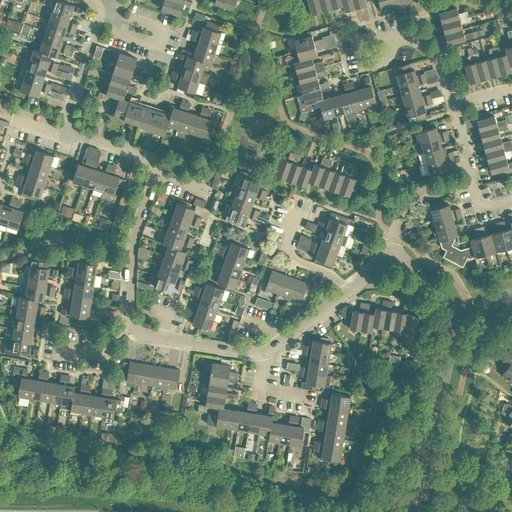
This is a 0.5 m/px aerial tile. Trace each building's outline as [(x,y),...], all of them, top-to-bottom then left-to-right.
[(57,0),(55,0),(53,10),(70,16),(72,10),(81,13),(82,8),(57,0)] [(175,13),(180,15),(184,5),(185,0),(163,0),(161,9),(175,13)] [(215,0),(214,3),(233,9),(236,0),(215,0)] [(322,11),(319,0),(307,0),(312,14),(322,11)] [(319,0),(322,11),(332,8),(330,0),(319,0)] [(330,0),(332,8),(343,6),(343,5),(341,0),(330,0)] [(341,0),(343,5),(343,6),(345,11),(355,8),(352,0),(341,0)] [(352,0),(355,8),(366,5),(364,0),(352,0)] [(393,7),(391,0),(377,0),(381,10),(393,7)] [(439,13),(442,23),(468,16),(467,11),(458,14),(456,8),(439,13)] [(53,10),(49,20),(76,29),(77,24),(68,21),(70,16),(53,10)] [(442,23),(444,34),(462,29),(461,23),(470,21),(468,16),(442,23)] [(22,24),(8,19),(5,28),(20,33),(22,24)] [(49,20),(46,30),(63,36),(65,30),(74,33),(76,29),(49,20)] [(192,30),(191,34),(217,43),(221,32),(217,31),(219,25),(207,21),(205,27),(203,27),(201,33),(192,30)] [(462,29),(444,34),(447,44),(474,37),(473,32),(464,35),(462,29)] [(46,30),(43,41),(69,49),(70,47),(70,45),(62,42),(63,36),(46,30)] [(294,40),(297,50),(323,43),(322,38),(313,41),(312,35),(311,35),(310,31),(295,35),(296,39),(294,40)] [(198,42),(196,47),(214,53),(217,43),(191,34),(189,39),(198,42)] [(43,41),(39,51),(51,55),(57,57),(59,51),(72,56),(74,51),(72,51),(72,50),(70,50),(69,49),(43,41)] [(297,50),(300,61),(312,58),(317,56),(316,50),(325,48),(323,43),(297,50)] [(498,46),(494,48),(501,74),(511,71),(510,66),(506,54),(501,55),(498,46)] [(182,49),(180,53),(193,57),(193,58),(205,62),(211,64),(214,53),(196,47),(195,53),(182,49)] [(480,80),(473,53),(471,48),(467,49),(471,64),(465,65),(470,83),(480,80)] [(491,58),(486,59),(491,77),(501,74),(494,48),(489,49),(491,58)] [(34,49),(30,59),(56,68),(57,68),(62,70),(64,66),(58,64),(58,63),(49,60),(51,55),(39,51),(34,49)] [(478,52),(473,53),(480,80),(491,77),(486,59),(480,61),(478,52)] [(116,63),(142,71),(147,73),(149,68),(144,66),(144,67),(135,64),(137,58),(119,53),(116,63)] [(186,61),(184,67),(202,72),(205,62),(193,58),(193,57),(180,53),(179,53),(177,58),(186,61)] [(294,62),(297,73),(323,66),(322,61),(313,63),(312,58),(300,61),(294,62)] [(30,59),(27,70),(44,75),(46,70),(55,73),(54,75),(61,77),(63,72),(56,69),(56,68),(30,59)] [(112,73),(130,79),(132,73),(141,76),(142,71),(116,63),(112,73)] [(234,71),(236,65),(230,63),(228,69),(234,71)] [(394,67),(399,85),(426,77),(424,73),(415,75),(414,69),(411,70),(410,63),(394,67)] [(297,73),(299,83),(317,78),(316,73),(325,70),(323,66),(297,73)] [(173,69),(172,74),(198,82),(205,84),(208,74),(202,72),(184,67),(182,72),(173,69)] [(27,70),(23,80),(50,89),(50,88),(51,84),(42,81),(44,75),(27,70)] [(380,78),(378,72),(372,74),(374,80),(380,78)] [(127,89),(127,90),(135,92),(137,88),(128,85),(130,79),(112,73),(109,83),(127,89)] [(198,82),(172,74),(170,78),(179,81),(177,87),(195,93),(198,82)] [(366,87),(360,89),(365,107),(376,104),(369,77),(364,78),(366,87)] [(399,85),(402,95),(420,90),(418,85),(427,82),(427,84),(430,83),(428,77),(426,77),(399,85)] [(299,83),(302,94),(320,89),(329,87),(328,82),(319,84),(317,78),(299,83)] [(227,87),(229,81),(225,80),(222,79),(220,85),(227,87)] [(50,89),(23,80),(20,90),(38,96),(39,90),(48,93),(50,89)] [(352,81),(348,83),(355,109),(365,107),(360,89),(355,90),(352,81)] [(113,96),(119,98),(123,100),(123,99),(127,90),(127,89),(109,83),(106,94),(113,96)] [(355,109),(348,83),(343,84),(345,93),(340,94),(344,112),(345,112),(346,115),(347,119),(357,116),(355,109)] [(289,96),(286,88),(280,89),(283,98),(289,96)] [(313,102),(319,101),(319,100),(323,99),(321,92),(320,89),(302,94),(305,104),(306,104),(313,102)] [(402,95),(405,106),(431,98),(430,94),(421,96),(420,90),(402,95)] [(215,91),(212,101),(220,103),(223,94),(215,91)] [(97,98),(104,100),(106,94),(99,92),(97,98)] [(111,102),(113,96),(106,94),(104,100),(111,102)] [(332,96),(329,97),(334,115),(337,114),(339,114),(340,117),(346,115),(345,112),(344,112),(340,94),(332,96)] [(319,100),(319,101),(323,118),(334,115),(329,97),(323,99),(319,100)] [(113,115),(124,119),(129,101),(123,99),(123,100),(119,98),(113,115)] [(431,98),(405,106),(407,116),(415,114),(417,119),(426,116),(425,111),(424,105),(433,103),(431,98)] [(167,125),(177,128),(186,102),(181,100),(179,109),(173,107),(174,105),(168,104),(167,106),(172,108),(170,115),(167,125)] [(134,122),(140,105),(129,101),(124,119),(132,121),(134,122)] [(0,124),(3,125),(7,127),(9,122),(0,119),(0,104),(0,103),(0,102),(0,124)] [(134,122),(144,125),(144,126),(150,108),(151,106),(146,104),(140,102),(140,105),(134,122)] [(177,128),(188,131),(193,114),(188,112),(191,103),(186,102),(177,128)] [(188,131),(198,135),(207,108),(202,107),(199,116),(193,114),(188,131)] [(143,129),(153,133),(160,111),(150,108),(144,126),(144,125),(143,129)] [(207,108),(198,135),(208,138),(214,120),(208,119),(211,110),(207,108)] [(164,136),(167,125),(170,115),(160,111),(153,133),(164,136)] [(476,121),(479,131),(506,124),(505,119),(496,122),(494,116),(476,121)] [(479,131),(482,142),(500,137),(498,131),(507,129),(506,124),(479,131)] [(362,133),(360,127),(350,130),(351,136),(362,133)] [(418,132),(421,142),(448,135),(446,130),(437,133),(436,127),(418,132)] [(421,142),(424,152),(441,147),(440,142),(449,140),(448,135),(421,142)] [(482,142),(485,152),(511,145),(511,140),(502,143),(500,137),(482,142)] [(485,152),(488,163),(506,158),(504,152),(511,149),(511,145),(485,152)] [(421,164),(427,163),(453,155),(458,154),(457,150),(447,153),(445,146),(442,147),(441,147),(424,152),(418,154),(421,164)] [(25,153),(24,157),(50,166),(54,155),(36,150),(34,155),(25,153)] [(275,176),(286,179),(295,153),(290,152),(287,160),(281,158),(275,176)] [(286,179),(296,183),(302,166),(296,164),(299,155),(295,153),(286,179)] [(453,155),(427,163),(430,174),(447,169),(446,163),(455,160),(453,155)] [(31,165),(29,170),(47,176),(50,166),(24,157),(22,162),(31,165)] [(72,181),(83,185),(91,158),(87,157),(84,165),(78,164),(72,181)] [(308,181),(318,185),(328,159),(323,157),(320,166),(314,164),(308,181)] [(83,185),(93,188),(99,170),(93,168),(96,160),(91,158),(83,185)] [(506,158),(488,163),(491,173),(511,167),(511,162),(507,163),(506,158)] [(306,187),(308,181),(314,164),(315,161),(311,159),(308,168),(302,166),(296,183),(306,187)] [(318,185),(328,188),(335,171),(329,169),(332,160),(328,159),(318,185)] [(93,188),(103,191),(112,165),(107,163),(104,172),(99,170),(93,188)] [(328,188),(338,192),(348,166),(343,164),(340,173),(335,171),(328,188)] [(112,165),(103,191),(101,197),(114,201),(116,195),(114,194),(117,185),(123,187),(125,179),(119,177),(114,175),(116,166),(112,165)] [(348,166),(338,192),(349,196),(355,178),(349,176),(352,168),(348,166)] [(19,173),(17,178),(43,186),(47,176),(29,170),(27,176),(19,173)] [(242,176),(239,186),(265,195),(266,190),(258,187),(260,181),(258,181),(259,177),(240,170),(239,174),(242,176)] [(399,179),(401,186),(409,184),(407,176),(399,179)] [(43,186),(17,178),(16,182),(24,185),(22,191),(25,192),(23,196),(37,200),(39,196),(40,197),(43,186)] [(265,195),(239,186),(233,183),(229,194),(235,196),(253,202),(255,196),(263,200),(265,195)] [(163,201),(166,194),(159,192),(157,199),(163,201)] [(235,196),(231,206),(258,215),(259,211),(251,208),(253,202),(235,196)] [(0,212),(0,222),(7,225),(16,199),(11,197),(8,206),(3,204),(0,212)] [(193,204),(203,207),(206,201),(196,197),(193,204)] [(16,199),(7,225),(18,229),(23,211),(17,209),(20,200),(16,199)] [(177,202),(174,213),(200,222),(201,218),(193,214),(195,209),(177,202)] [(431,209),(434,220),(460,212),(459,208),(450,210),(449,204),(431,209)] [(268,219),(258,215),(231,206),(228,216),(227,216),(226,220),(244,226),(247,217),(255,220),(254,222),(266,226),(268,219)] [(70,210),(62,208),(60,214),(71,217),(73,208),(70,208),(70,210)] [(88,211),(85,222),(91,224),(95,213),(88,211)] [(317,225),(344,234),(349,218),(342,215),(331,212),(329,217),(330,218),(328,223),(319,220),(317,225)] [(434,220),(436,230),(454,225),(453,219),(462,217),(460,212),(434,220)] [(83,216),(75,213),(73,220),(81,222),(83,216)] [(174,213),(170,223),(187,229),(189,224),(198,227),(200,222),(174,213)] [(101,217),(98,226),(109,230),(112,221),(101,217)] [(419,223),(417,217),(410,219),(411,225),(419,223)] [(504,220),(499,222),(506,248),(511,246),(511,228),(506,229),(504,220)] [(344,234),(317,225),(307,221),(304,228),(314,232),(315,229),(324,232),(322,238),(340,244),(345,246),(348,236),(343,234),(344,234)] [(497,232),(491,233),(496,251),(506,248),(499,222),(494,223),(497,232)] [(170,223),(166,233),(192,242),(194,238),(185,235),(187,229),(170,223)] [(439,239),(439,241),(454,237),(457,236),(457,234),(454,225),(436,230),(433,230),(435,237),(438,236),(439,239)] [(483,226),(478,227),(486,254),(496,251),(491,233),(485,235),(483,226)] [(470,239),(472,246),(475,257),(486,254),(478,227),(474,229),(476,238),(470,239)] [(163,244),(168,246),(168,245),(180,250),(180,249),(182,244),(191,247),(192,242),(166,233),(163,244)] [(300,234),(298,241),(336,254),(340,244),(322,238),(320,244),(312,240),(312,241),(310,240),(311,238),(300,234)] [(371,243),(373,237),(366,234),(364,241),(371,243)] [(454,237),(439,241),(441,248),(446,250),(443,256),(462,267),(467,258),(469,259),(475,257),(472,246),(460,249),(452,245),(455,239),(454,237)] [(216,241),(214,247),(245,258),(249,248),(232,241),(229,247),(221,244),(221,243),(216,241)] [(336,254),(298,241),(296,247),(307,251),(307,249),(317,253),(315,259),(332,265),(336,254)] [(168,246),(164,256),(191,265),(192,260),(184,257),(186,251),(180,249),(180,250),(168,245),(168,246)] [(226,256),(224,262),(242,268),(245,258),(214,247),(212,251),(218,253),(226,256)] [(68,266),(68,270),(95,275),(97,264),(89,263),(90,257),(80,255),(79,261),(78,267),(68,266)] [(164,256),(161,266),(178,272),(180,266),(189,269),(191,265),(164,256)] [(31,265),(29,276),(47,279),(48,273),(57,274),(58,269),(47,268),(48,262),(31,259),(30,265),(31,265)] [(224,262),(221,272),(238,278),(242,268),(224,262)] [(0,270),(9,272),(11,264),(0,267),(0,270)] [(161,266),(157,276),(183,285),(185,281),(176,277),(178,272),(161,266)] [(76,277),(75,282),(93,285),(95,275),(68,270),(67,275),(76,277)] [(269,290),(277,293),(284,274),(271,270),(271,272),(267,270),(264,279),(268,280),(264,291),(268,292),(269,290)] [(238,278),(221,272),(217,283),(234,289),(238,278)] [(284,298),(288,299),(295,279),(284,274),(277,293),(285,296),(284,298)] [(29,276),(27,286),(54,291),(55,286),(46,285),(47,279),(29,276)] [(183,285),(157,276),(154,286),(171,292),(173,287),(182,290),(183,285)] [(254,276),(251,283),(257,285),(259,278),(254,276)] [(295,279),(288,299),(292,301),(293,298),(307,303),(311,290),(306,288),(308,283),(295,279)] [(65,287),(64,291),(92,296),(93,285),(75,282),(74,288),(65,287)] [(196,285),(194,290),(221,299),(224,289),(207,282),(205,288),(196,285)] [(257,285),(251,283),(249,290),(254,292),(257,285)] [(27,286),(25,297),(38,299),(44,300),(45,294),(54,296),(54,291),(27,286)] [(201,297),(199,303),(217,309),(221,299),(194,290),(193,294),(201,297)] [(73,298),(72,303),(90,306),(92,296),(64,291),(63,296),(73,298)] [(19,296),(18,307),(45,311),(46,307),(37,305),(38,299),(25,297),(19,296)] [(257,297),(254,305),(262,308),(265,300),(257,297)] [(373,326),(383,328),(388,300),(383,299),(381,308),(375,307),(374,313),(372,326),(373,326)] [(383,328),(394,329),(397,311),(391,310),(392,301),(388,300),(383,328)] [(350,328),(361,330),(365,303),(360,302),(359,311),(353,310),(350,328)] [(90,306),(72,303),(71,310),(61,308),(61,313),(75,316),(74,323),(89,325),(91,318),(88,317),(90,306)] [(199,303),(196,313),(213,320),(217,309),(199,303)] [(372,332),(373,326),(372,326),(374,313),(368,312),(370,303),(365,303),(361,330),(372,332)] [(394,329),(404,331),(409,304),(404,303),(402,312),(397,311),(394,329)] [(409,304),(404,331),(415,333),(418,314),(412,313),(414,304),(409,304)] [(18,307),(16,317),(34,320),(35,315),(44,316),(45,311),(18,307)] [(213,320),(196,313),(192,324),(209,330),(213,320)] [(16,317),(14,328),(41,333),(42,328),(33,326),(34,320),(16,317)] [(234,319),(231,326),(237,328),(239,321),(234,319)] [(237,328),(231,326),(229,333),(235,335),(237,328)] [(14,328),(12,338),(12,339),(31,342),(32,336),(41,337),(41,333),(14,328)] [(12,339),(12,338),(6,337),(4,353),(20,355),(21,351),(38,354),(39,349),(30,348),(31,342),(12,339)] [(303,344),(302,349),(329,353),(331,342),(313,339),(312,346),(303,344)] [(502,374),(511,382),(511,351),(509,349),(497,339),(493,344),(506,353),(502,359),(503,360),(500,364),(501,369),(504,371),(502,374)] [(310,355),(309,361),(328,364),(329,353),(302,349),(301,354),(310,355)] [(212,362),(210,373),(238,377),(238,373),(229,371),(231,360),(221,358),(220,363),(212,362)] [(135,384),(138,385),(142,363),(129,361),(126,380),(135,382),(135,384)] [(299,365),(298,370),(326,374),(328,364),(309,361),(308,367),(299,365)] [(143,383),(151,385),(154,365),(142,363),(138,385),(142,386),(143,383)] [(159,388),(163,389),(167,367),(154,365),(151,385),(160,386),(159,388)] [(18,395),(29,397),(32,379),(26,378),(27,369),(14,367),(12,377),(21,379),(18,395)] [(167,367),(163,389),(167,390),(167,387),(176,389),(179,370),(167,367)] [(326,374),(298,370),(298,375),(307,376),(306,383),(302,382),(301,388),(314,390),(315,384),(329,386),(331,376),(326,375),(326,374)] [(29,397),(39,399),(44,371),(39,371),(38,380),(32,379),(29,397)] [(39,399),(50,400),(53,382),(47,381),(49,372),(44,371),(39,399)] [(210,373),(209,383),(227,386),(228,381),(237,382),(238,377),(210,373)] [(50,400),(60,402),(65,375),(61,374),(59,383),(53,382),(50,400)] [(72,404),(74,391),(74,392),(75,386),(69,385),(70,376),(65,375),(60,402),(61,402),(60,408),(70,409),(71,404),(72,404)] [(70,410),(81,412),(86,384),(81,383),(80,392),(74,392),(74,391),(72,404),(71,404),(70,409),(70,410)] [(209,383),(207,394),(225,397),(234,399),(235,394),(226,392),(227,386),(209,383)] [(81,412),(92,413),(95,395),(89,394),(91,385),(86,384),(81,412)] [(92,413),(103,415),(107,388),(102,387),(101,396),(95,395),(92,413)] [(107,388),(103,415),(113,417),(115,409),(120,410),(121,400),(110,398),(112,389),(107,388)] [(322,398),(321,402),(348,407),(350,396),(332,393),(331,399),(322,398)] [(207,394),(205,405),(223,408),(225,397),(207,394)] [(124,396),(123,406),(129,407),(131,397),(124,396)] [(238,429),(248,430),(252,403),(248,402),(246,411),(240,410),(237,429),(238,429)] [(329,409),(328,415),(347,418),(348,407),(321,402),(320,407),(329,409)] [(248,430),(259,432),(261,414),(256,413),(257,404),(252,403),(248,430)] [(511,405),(509,403),(503,403),(501,412),(505,416),(503,419),(511,426),(511,431),(506,439),(508,440),(511,442),(511,440),(511,405)] [(382,412),(383,405),(376,404),(374,411),(382,412)] [(216,425),(227,427),(230,409),(223,408),(205,405),(204,411),(209,412),(207,423),(216,425)] [(259,432),(269,434),(273,412),(273,410),(274,407),(269,406),(267,415),(261,414),(259,432)] [(237,432),(238,429),(237,429),(240,410),(230,409),(227,427),(231,428),(231,431),(237,432)] [(268,440),(279,442),(282,423),(276,422),(278,413),(273,412),(269,434),(268,440)] [(279,442),(290,443),(294,416),(289,415),(288,424),(282,423),(279,442)] [(318,419),(317,424),(345,428),(347,418),(328,415),(327,420),(318,419)] [(294,416),(290,443),(300,445),(303,427),(297,426),(299,417),(294,416)] [(372,429),(373,422),(366,421),(365,428),(372,429)] [(326,430),(325,436),(343,439),(345,428),(317,424),(317,428),(326,430)] [(315,440),(314,445),(341,449),(343,439),(325,436),(324,442),(315,440)] [(341,449),(314,445),(313,450),(322,451),(321,457),(339,460),(341,449)]
